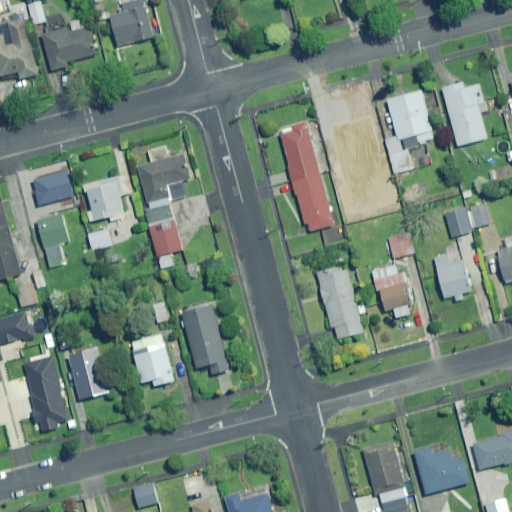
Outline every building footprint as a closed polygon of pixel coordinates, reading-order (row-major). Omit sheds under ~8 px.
[(153,39),(144,0),(123,5),(125,14),(110,17),(118,47),(153,39)] [(46,23),(41,2),(28,6),(33,26),(46,23)] [(94,56),(87,27),(84,27),(82,19),(67,23),(69,28),(42,35),(52,72),(68,68),(67,63),(94,56)] [(13,35),(0,37),(0,73),(1,78),(18,74),(20,80),(38,76),(24,21),(10,24),(13,35)] [(490,114),(482,82),(443,92),(457,147),(487,140),(481,117),(490,114)] [(435,146),(422,92),(388,100),(397,137),(385,140),(394,175),(412,171),(408,153),(435,146)] [(380,149),(369,105),(352,109),(354,118),(331,123),(336,145),(343,143),(349,169),(366,165),(363,153),(380,149)] [(287,168),(304,226),(306,226),(308,233),(334,225),(319,173),(321,173),(306,123),(279,131),(290,167),(287,168)] [(187,200),(183,182),(187,181),(181,157),(166,160),(163,149),(149,153),(151,163),(138,166),(148,209),(171,204),(187,200)] [(339,149),(326,152),(331,171),(344,167),(339,149)] [(68,173),(36,181),(35,181),(38,192),(36,193),(40,206),(74,198),(68,173)] [(88,223),(95,222),(109,218),(110,223),(124,220),(119,197),(131,194),(127,176),(85,186),(91,211),(85,212),(88,223)] [(360,201),(353,180),(338,184),(345,205),(360,201)] [(0,280),(20,276),(2,204),(0,204),(0,280)] [(490,224),(484,204),(445,216),(452,239),(471,233),(471,230),(490,224)] [(172,206),(146,212),(157,258),(183,252),(172,206)] [(62,216),(37,222),(50,269),(65,265),(60,246),(69,243),(62,216)] [(109,231),(90,236),(94,252),(113,247),(109,231)] [(415,254),(410,234),(388,239),(394,260),(415,254)] [(511,248),(498,252),(505,285),(511,283),(511,248)] [(456,302),(465,300),(463,294),(469,293),(458,251),(433,258),(445,299),(454,297),(456,302)] [(102,257),(93,260),(98,274),(107,271),(102,257)] [(173,257),(158,260),(161,270),(176,267),(173,257)] [(134,260),(126,262),(130,277),(139,275),(134,260)] [(410,278),(404,280),(401,266),(373,272),(377,292),(380,291),(385,312),(394,310),(395,319),(412,315),(407,294),(413,292),(410,278)] [(317,274),(332,330),(336,329),(339,340),(364,333),(359,316),(366,314),(365,307),(358,309),(348,270),(337,273),(336,269),(317,274)] [(45,287),(41,272),(33,274),(37,290),(45,287)] [(32,285),(18,289),(23,307),(37,304),(32,285)] [(169,320),(164,302),(152,305),(158,324),(169,320)] [(228,372),(212,307),(182,315),(196,370),(210,366),(213,376),(228,372)] [(27,313),(0,320),(0,345),(25,339),(25,341),(37,338),(34,325),(30,326),(27,313)] [(174,381),(161,335),(131,343),(143,384),(156,381),(157,385),(174,381)] [(97,349),(69,356),(75,378),(80,401),(108,394),(97,349)] [(65,393),(55,359),(54,357),(25,365),(34,395),(31,396),(36,412),(33,412),(38,429),(42,428),(44,435),(59,431),(58,425),(70,421),(62,394),(65,393)] [(511,431),(500,434),(501,437),(474,442),(480,470),(511,463),(511,431)] [(406,487),(395,444),(364,452),(375,495),(406,487)] [(415,452),(426,496),(468,485),(461,460),(452,463),(449,451),(434,455),(432,448),(415,452)] [(187,483),(178,485),(181,498),(190,496),(187,483)] [(134,489),(138,509),(157,505),(153,485),(134,489)] [(410,511),(409,506),(407,506),(403,489),(379,496),(383,511),(410,511)] [(272,511),(268,493),(241,500),(239,495),(226,498),(229,511),(272,511)] [(508,511),(505,500),(486,506),(487,511),(508,511)] [(213,511),(211,501),(194,505),(195,511),(213,511)]
